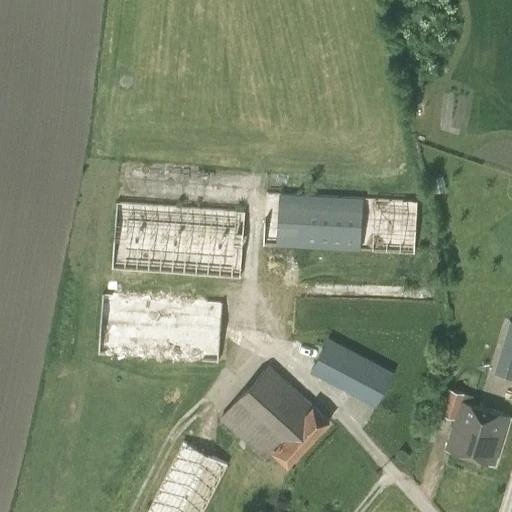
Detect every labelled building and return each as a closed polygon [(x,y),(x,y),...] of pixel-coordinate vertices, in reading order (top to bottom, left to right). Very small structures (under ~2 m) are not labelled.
[(265,191),(262,245),(414,254),(417,199),(265,191)] [(111,270),(240,279),(245,209),(116,200),(111,270)] [(218,363),(223,301),(101,292),(96,354),(218,363)] [(506,345),(495,381),(511,385),(511,321),(476,311),(469,334),(506,345)] [(405,394),(386,384),(393,371),(328,337),(310,372),(361,399),(358,403),(370,409),(373,405),(375,406),(375,405),(393,415),(405,394)] [(329,420),(313,405),(313,404),(268,363),(219,417),(268,463),(276,455),(288,465),(329,420)] [(509,416),(472,404),(474,396),(449,389),(440,413),(455,418),(445,448),(494,463),(509,416)] [(205,511),(230,464),(181,439),(143,511),(205,511)]
